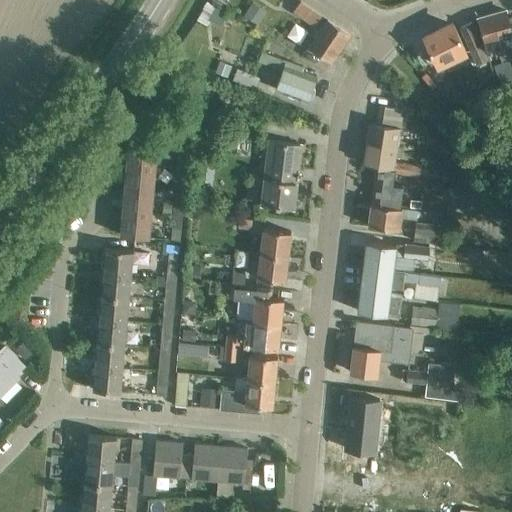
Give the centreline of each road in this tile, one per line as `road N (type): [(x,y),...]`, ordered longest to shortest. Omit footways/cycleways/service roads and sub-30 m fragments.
road 1 (residential): [(309,426),(339,104),(383,31)]
road 2 (residential): [(309,426),(53,408)]
road 3 (tertiary): [(0,200),(96,97),(158,0)]
road 4 (residential): [(53,408),(67,241),(99,205),(101,168)]
